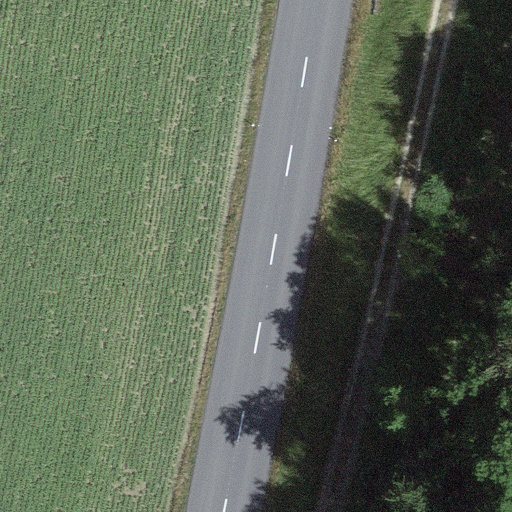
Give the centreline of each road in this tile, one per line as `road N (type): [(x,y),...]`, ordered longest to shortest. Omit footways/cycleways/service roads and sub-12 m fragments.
road 1 (track): [(452,0),(336,511)]
road 2 (tertiary): [(228,511),(319,0)]
